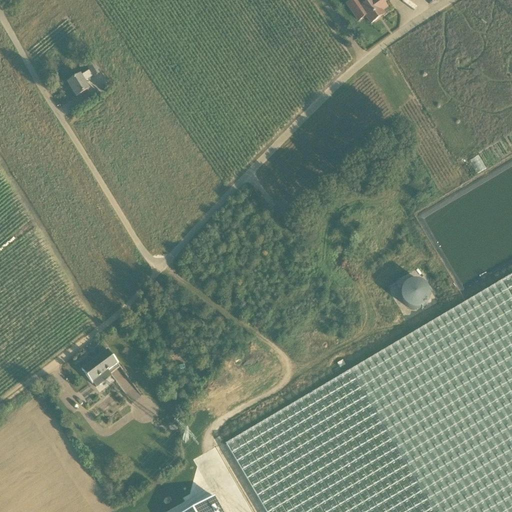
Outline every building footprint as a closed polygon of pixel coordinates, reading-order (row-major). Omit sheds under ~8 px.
[(372,0),(373,0),(366,4),(360,8),(355,0),(352,0),(347,4),(359,22),(366,17),(371,24),(384,16),(381,12),(387,8),(381,0),(372,0)] [(80,77),(80,76),(68,84),(76,98),(89,90),(84,82),(93,77),(94,78),(100,74),(94,63),(87,67),(89,71),(80,77)] [(511,511),(511,275),(502,282),(467,303),(373,358),(350,372),(225,445),(264,511),(511,511)] [(420,281),(394,283),(395,307),(421,306),(420,281)] [(92,384),(118,364),(108,351),(82,371),(92,384)]
